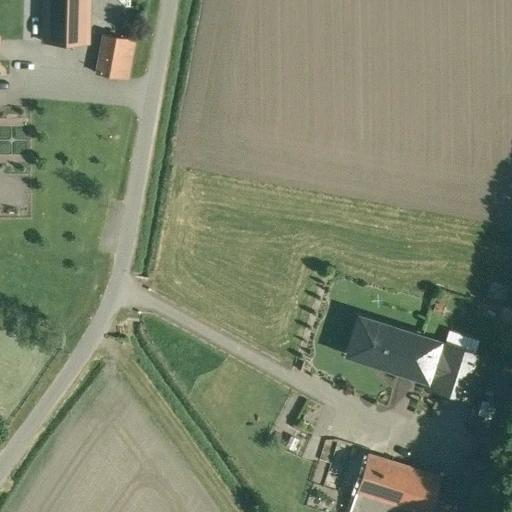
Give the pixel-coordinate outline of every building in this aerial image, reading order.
[(89,0),(44,0),(44,42),(88,43),(89,0)] [(135,40),(104,34),(97,74),(127,79),(135,40)] [(430,361),(436,344),(411,336),(411,333),(359,315),(347,352),(399,370),(405,353),(430,361)] [(436,342),(436,344),(430,361),(422,383),(473,401),(488,360),(436,342)] [(457,485),(364,450),(348,492),(400,511),(464,511),(471,496),(455,490),(457,485)] [(490,468),(466,459),(457,485),(455,490),(471,496),(477,499),(490,468)]
